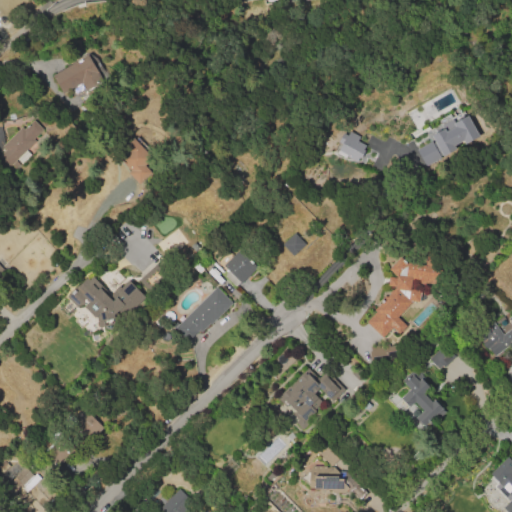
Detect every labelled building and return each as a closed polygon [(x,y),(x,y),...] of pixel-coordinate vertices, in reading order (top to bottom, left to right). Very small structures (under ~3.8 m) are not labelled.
[(50,77),(88,55),(99,74),(97,74),(101,81),(85,90),(81,83),(61,95),(50,77)] [(439,110),(451,100),(449,98),(459,90),(473,108),(462,117),(464,121),(455,128),(452,125),(451,125),(439,110)] [(423,163),(478,139),(467,114),(451,121),(448,115),(438,119),(442,126),(430,132),(433,140),(416,148),(423,163)] [(32,120),(42,130),(32,140),(35,142),(16,160),(2,146),(21,127),(23,129),(32,120)] [(356,162),(365,144),(356,140),(358,136),(344,130),(334,152),(356,162)] [(114,155),(132,137),(153,159),(146,166),(151,171),(138,185),(127,174),(130,172),(114,155)] [(281,244),(292,232),(307,246),(296,258),(281,244)] [(243,283),(242,281),(235,288),(222,276),(228,269),(225,265),(240,249),(258,267),(243,283)] [(396,288),(396,287),(389,287),(389,278),(396,278),(396,277),(389,270),(401,257),(407,263),(412,263),(426,265),(427,254),(438,255),(437,266),(443,267),(441,285),(425,283),(425,285),(418,284),(418,282),(412,281),(412,290),(419,290),(419,302),(412,302),(412,304),(398,318),(407,327),(399,335),(392,328),(382,338),(367,323),(377,312),(374,310),(396,288)] [(138,279),(155,264),(167,277),(150,292),(138,279)] [(142,297),(112,326),(90,303),(101,293),(107,299),(120,287),(122,289),(129,283),(142,297)] [(214,288),(231,303),(202,334),(198,331),(191,338),(178,326),(214,288)] [(511,344),(498,354),(483,332),(495,324),(503,335),(511,328),(511,324),(508,318),(511,315),(511,344)] [(370,344),(370,358),(393,358),(393,344),(370,344)] [(427,359),(443,345),(454,357),(438,371),(427,359)] [(308,373),(319,384),(327,376),(340,390),(330,399),(320,390),(315,395),(323,403),(316,410),(312,405),(310,406),(315,411),(304,422),(279,396),(288,387),(291,390),(301,381),(299,379),(305,373),(307,375),(308,373)] [(422,379),(431,388),(424,394),(432,403),(435,400),(443,409),(425,426),(416,417),(423,411),(415,402),(410,406),(402,397),(410,390),(403,383),(413,374),(419,381),(422,379)] [(83,409),(102,426),(89,442),(69,424),(83,409)] [(55,468),(70,453),(57,440),(42,454),(55,468)] [(320,455),(328,448),(340,460),(332,468),(320,455)] [(511,511),(511,460),(507,455),(489,472),(497,481),(494,484),(508,501),(502,506),(507,511),(511,511)] [(344,493),(315,492),(316,486),(310,486),(301,478),(310,472),(316,472),(316,476),(340,477),(340,479),(345,479),(344,484),(347,488),(344,493)] [(26,493),(21,489),(35,474),(40,479),(26,493)] [(359,500),(347,488),(354,481),(366,493),(359,500)] [(153,511),(179,489),(189,501),(182,507),(186,511),(153,511)] [(502,511),(494,503),(506,492),(511,498),(511,511),(502,511)] [(451,511),(463,500),(475,511),(451,511)]
